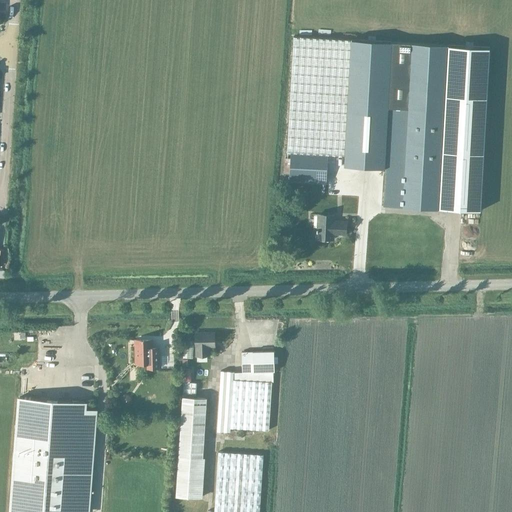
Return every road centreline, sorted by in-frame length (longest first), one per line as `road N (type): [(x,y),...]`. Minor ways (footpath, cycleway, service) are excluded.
road 1 (tertiary): [(0,298),(511,287)]
road 2 (residential): [(0,199),(12,47)]
